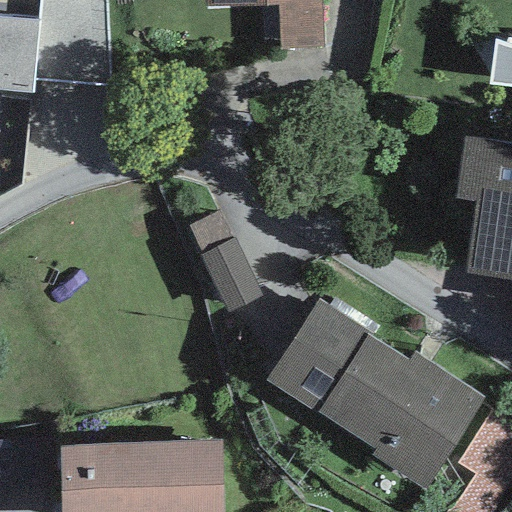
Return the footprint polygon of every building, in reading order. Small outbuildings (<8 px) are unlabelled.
[(39,0),(37,21),(32,78),(108,86),(103,0),(39,0)] [(206,0),(207,10),(277,6),(280,51),(322,48),(319,0),(206,0)] [(32,78),(37,21),(0,17),(0,89),(31,93),(32,78)] [(511,43),(497,42),(495,90),(511,90),(511,43)] [(474,202),(465,274),(511,279),(511,140),(462,135),(455,200),(474,202)] [(228,314),(261,298),(219,212),(185,228),(228,314)] [(408,359),(319,298),(263,380),(421,488),(482,399),(413,352),(408,359)] [(221,511),(220,441),(59,445),(60,511),(221,511)]
